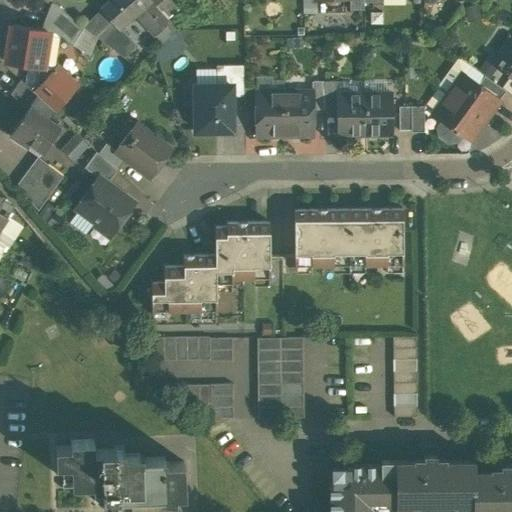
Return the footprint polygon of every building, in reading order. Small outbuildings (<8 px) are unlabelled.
[(149,0),(112,0),(101,10),(112,21),(118,28),(119,28),(135,14),(151,1),(149,0)] [(362,0),(349,0),(349,10),(363,10),(363,3),(362,0)] [(151,1),(135,14),(155,36),(156,35),(170,23),(169,21),(151,1)] [(82,30),(55,6),(51,4),(46,16),(56,21),(51,31),(46,31),(46,33),(53,34),(58,37),(73,46),(82,30)] [(102,10),(84,27),(96,37),(112,21),(102,10)] [(174,17),(169,21),(170,23),(173,26),(178,22),(174,17)] [(118,28),(112,21),(96,37),(123,58),(136,46),(119,28),(118,28)] [(170,23),(156,35),(163,42),(176,29),(173,26),(170,23)] [(53,34),(46,33),(46,31),(11,25),(4,62),(37,68),(40,68),(52,69),(52,68),(58,37),(53,34)] [(511,40),(510,39),(499,55),(503,58),(495,68),(511,79),(511,40)] [(232,85),(232,97),(244,97),(244,88),(244,65),(216,66),(216,85),(232,85)] [(52,69),(40,68),(37,68),(35,83),(29,89),(53,111),(77,86),(59,69),(52,68),(52,69)] [(477,86),(462,75),(448,94),(485,121),(499,101),(498,101),(477,86)] [(505,92),(484,76),(477,86),(498,101),(505,92)] [(29,89),(20,81),(11,94),(22,104),(29,108),(29,107),(47,119),(53,111),(29,89)] [(324,81),(312,82),(312,92),(312,110),(324,109),(324,81)] [(336,94),(336,81),(324,81),(324,109),(324,110),(336,110),(336,94)] [(232,97),(232,85),(216,85),(195,86),(195,130),(216,130),(216,132),(232,132),(232,97)] [(256,92),(256,88),(244,88),(244,97),(244,112),(256,112),(256,92)] [(284,136),(284,92),(256,92),(256,112),(257,136),(284,136)] [(312,92),(284,92),(284,136),(312,135),(312,110),(312,92)] [(364,135),(364,94),(336,94),(336,110),(336,135),(364,135)] [(392,94),(364,94),(364,135),(392,135),(392,94)] [(456,141),(462,134),(471,140),(485,121),(448,94),(434,114),(443,120),(437,127),(439,136),(448,142),(456,141)] [(423,106),(410,107),(411,131),(411,132),(424,132),(423,106)] [(47,119),(29,107),(29,108),(10,136),(27,147),(29,144),(43,153),(60,127),(47,119)] [(411,131),(410,107),(398,107),(399,131),(411,131)] [(133,138),(124,139),(115,151),(125,159),(150,178),(171,150),(141,128),(133,138)] [(60,147),(72,159),(88,144),(76,132),(60,147)] [(115,151),(106,143),(98,153),(118,168),(125,159),(115,151)] [(117,171),(96,152),(84,168),(98,179),(99,177),(107,183),(117,171)] [(63,176),(37,157),(16,185),(38,211),(63,176)] [(107,183),(99,177),(98,179),(76,209),(99,225),(102,221),(113,230),(133,202),(107,183)] [(14,208),(0,198),(0,213),(7,218),(14,208)] [(349,266),(348,209),(294,210),(295,266),(349,266)] [(402,209),(348,209),(349,266),(403,265),(402,209)] [(269,222),(226,223),(226,226),(215,227),(215,255),(216,284),(233,284),(233,279),(270,279),(269,222)] [(216,284),(215,255),(183,255),(183,266),(164,266),(164,282),(151,282),(151,312),(216,311),(216,284)] [(209,339),(209,337),(152,338),(152,361),(209,360),(209,339)] [(416,417),(416,337),(392,337),(393,417),(416,417)] [(232,338),(209,339),(209,360),(209,361),(232,361),(232,338)] [(303,338),(280,339),(280,350),(303,350),(303,338)] [(280,339),(257,339),(257,350),(280,350),(280,339)] [(280,350),(257,350),(257,362),(280,361),(280,350)] [(303,350),(280,350),(280,361),(303,361),(303,350)] [(280,361),(257,362),(257,373),(280,373),(280,361)] [(303,361),(280,361),(280,373),(304,373),(303,361)] [(280,373),(257,373),(257,385),(280,384),(280,373)] [(304,373),(280,373),(280,384),(304,384),(304,373)] [(233,419),(233,384),(210,385),(210,419),(233,419)] [(280,384),(257,385),(257,396),(280,396),(280,384)] [(304,384),(280,384),(280,396),(304,396),(304,384)] [(209,408),(209,385),(186,385),(187,408),(209,408)] [(280,396),(257,396),(257,407),(281,407),(280,396)] [(304,396),(280,396),(281,407),(304,407),(304,396)] [(281,407),(257,407),(257,419),(281,419),(281,407)] [(304,407),(281,407),(281,419),(304,418),(304,407)] [(142,453),(124,454),(124,449),(94,450),(94,440),(71,441),(71,446),(56,447),(56,464),(71,463),(72,483),(93,483),(93,487),(103,487),(104,507),(121,506),(120,496),(164,494),(164,499),(176,499),(175,494),(185,494),(184,461),(165,462),(165,457),(142,458),(142,453)] [(474,471),(474,461),(447,461),(447,460),(436,460),(436,456),(423,456),(423,460),(413,460),(413,461),(396,461),(397,505),(396,505),(396,509),(417,509),(417,511),(453,511),(453,509),(473,508),(474,508),(473,471),(474,471)] [(381,465),(347,465),(347,468),(332,468),(332,483),(329,483),(329,511),(363,511),(364,508),(372,499),(378,499),(378,502),(387,502),(387,505),(396,505),(397,505),(396,461),(381,462),(381,465)] [(511,511),(511,465),(500,465),(500,469),(490,469),(490,471),(474,471),(473,471),(474,508),(473,508),(472,511),(511,511)]
